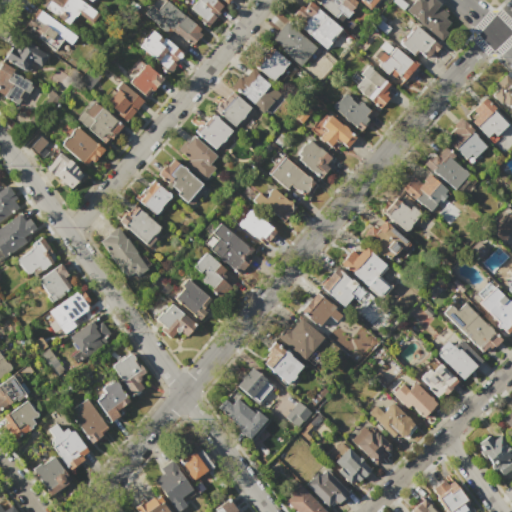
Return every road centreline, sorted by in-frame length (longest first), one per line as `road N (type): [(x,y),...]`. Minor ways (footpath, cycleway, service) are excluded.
road 1 (tertiary): [(511,14),(83,511)]
road 2 (residential): [(268,511),(0,138)]
road 3 (residential): [(267,0),(69,234)]
road 4 (residential): [(511,367),(365,511)]
